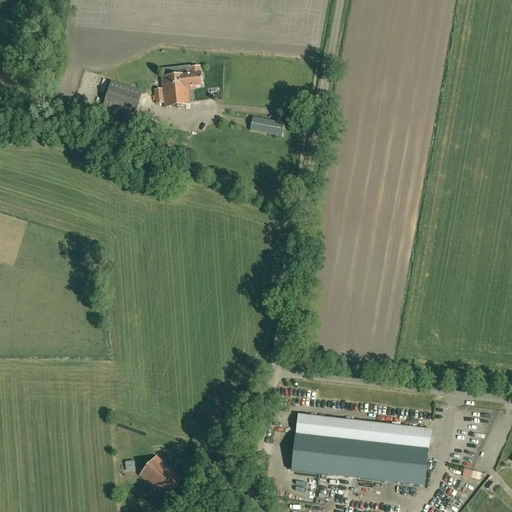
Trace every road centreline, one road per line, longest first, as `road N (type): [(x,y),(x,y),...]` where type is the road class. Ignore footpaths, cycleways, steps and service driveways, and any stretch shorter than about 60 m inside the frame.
road 1 (unclassified): [(302,214),(120,140),(0,122)]
road 2 (unclassified): [(276,374),(511,403)]
road 3 (unclassified): [(302,214),(340,0)]
road 4 (unclassified): [(276,374),(302,214)]
road 5 (unclassified): [(250,511),(276,374)]
